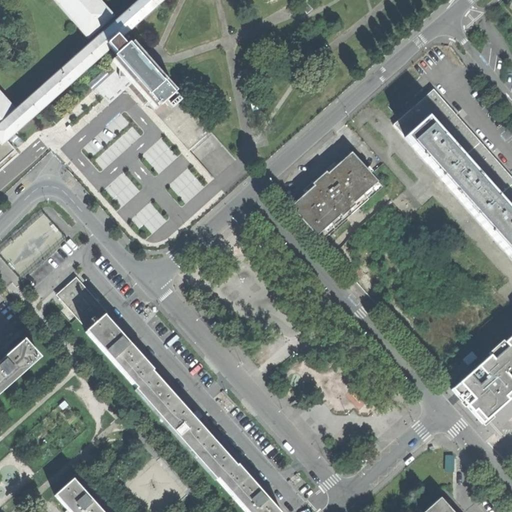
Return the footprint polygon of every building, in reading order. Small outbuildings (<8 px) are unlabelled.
[(0,94),(0,164),(16,151),(7,141),(110,48),(117,56),(113,60),(120,68),(119,77),(128,78),(156,109),(154,111),(189,151),(212,131),(180,95),(179,96),(147,61),(147,58),(148,52),(138,51),(131,44),(127,48),(120,40),(164,0),(138,0),(111,25),(108,21),(112,17),(96,0),(53,0),(88,39),(92,36),(95,39),(14,111),(0,94)] [(303,0),(293,0),(291,3),(295,7),(298,4),(307,14),(312,9),(303,0)] [(440,178),(480,143),(453,112),(433,90),(393,125),(440,178)] [(480,143),(440,178),(475,218),(511,185),(511,178),(490,154),(480,143)] [(319,181),(290,207),(321,241),(352,214),(382,187),(351,152),(319,181)] [(511,185),(475,218),(511,259),(511,185)] [(375,276),(463,379),(510,339),(422,236),(375,276)] [(195,273),(179,283),(197,310),(209,303),(219,297),(207,278),(201,282),(195,273)] [(76,278),(56,295),(88,330),(104,316),(107,313),(90,294),(76,278)] [(123,337),(104,316),(88,330),(85,332),(136,389),(135,390),(215,481),(216,479),(245,511),(277,511),(266,499),(270,496),(267,492),(263,488),(260,492),(236,465),(235,466),(196,422),(197,421),(199,423),(204,420),(201,417),(202,416),(199,413),(197,410),(196,411),(193,407),(188,411),(191,415),(190,416),(151,372),(152,371),(129,345),(133,341),(129,338),(126,334),(123,337)] [(511,337),(510,339),(463,379),(451,391),(482,425),(511,397),(511,337)] [(0,393),(40,359),(24,340),(3,359),(0,355),(0,393)] [(382,423),(390,433),(411,417),(403,407),(382,423)] [(320,409),(303,413),(305,423),(322,419),(320,409)] [(365,457),(363,454),(357,460),(355,461),(357,463),(358,464),(365,457)] [(405,461),(408,464),(414,458),(416,457),(414,455),(413,454),(405,461)] [(73,479),(55,496),(67,510),(65,511),(101,511),(90,499),(73,479)] [(452,511),(440,498),(423,511),(452,511)]
